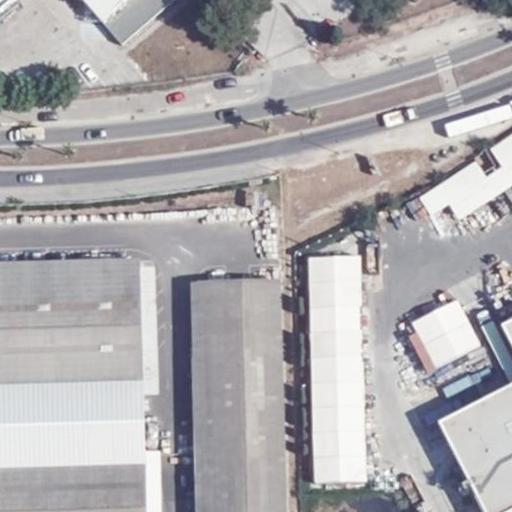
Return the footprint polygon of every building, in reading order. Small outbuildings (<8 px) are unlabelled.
[(175,0),(0,0),(0,12),(14,0),(80,0),(121,47),(175,0)] [(484,159),(417,196),(429,217),(448,207),(457,221),(511,189),(511,134),(480,152),(484,159)] [(363,255),(309,256),(313,482),(368,481),(363,255)] [(144,384),(144,396),(162,396),(157,259),(140,260),(144,384)] [(0,264),(0,386),(144,384),(140,260),(0,264)] [(208,431),(284,431),(280,279),(204,280),(208,431)] [(194,281),(197,431),(208,431),(204,280),(194,281)] [(427,374),(480,350),(459,302),(406,326),(427,374)] [(510,511),(511,511),(511,327),(501,333),(511,355),(511,391),(438,429),(480,511),(510,511)] [(144,384),(0,386),(0,472),(148,468),(147,453),(144,396),(144,384)] [(209,511),(208,431),(197,431),(198,511),(209,511)] [(286,511),(284,431),(208,431),(209,511),(286,511)] [(148,468),(149,511),(165,511),(163,453),(147,453),(148,468)] [(149,511),(148,468),(0,472),(0,511),(149,511)]
